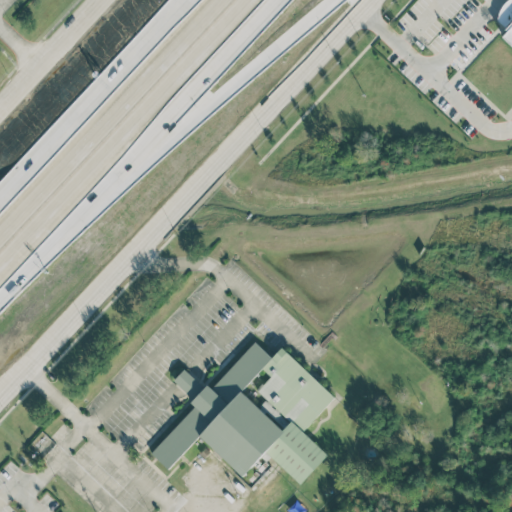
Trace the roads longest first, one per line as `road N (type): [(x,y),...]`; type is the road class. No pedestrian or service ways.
road 1 (primary): [(0,400),(372,0)]
road 2 (motorway): [(40,235),(161,147),(331,0)]
road 3 (motorway): [(40,235),(254,0)]
road 4 (motorway): [(198,0),(0,216)]
